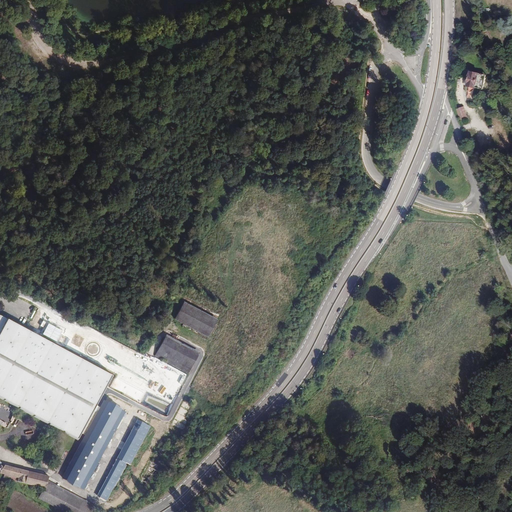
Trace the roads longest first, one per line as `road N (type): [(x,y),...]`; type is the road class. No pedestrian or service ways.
road 1 (secondary): [(436,0),(426,100),(378,223),(300,359),(182,491),(152,511)]
road 2 (track): [(355,2),(251,15),(195,42),(85,66),(48,49),(28,0)]
road 3 (secondary): [(170,511),(296,382),(374,246)]
road 4 (unknown): [(487,217),(413,205),(368,179),(359,148),(368,13)]
road 5 (unclassified): [(453,206),(398,188),(370,166),(374,71),(393,50)]
road 6 (secondary): [(374,246),(411,177),(441,87)]
road 7 (unclassified): [(374,246),(436,148),(457,150),(469,168)]
